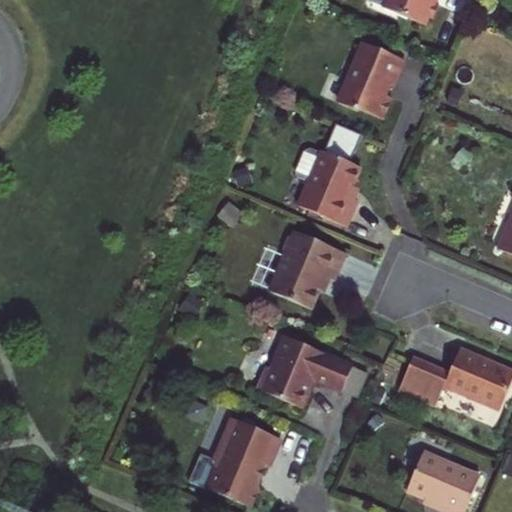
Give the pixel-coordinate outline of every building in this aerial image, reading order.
[(363,0),(380,7),(379,10),(417,26),(421,17),(427,20),(435,2),(431,0),(363,0)] [(402,60),(360,42),(349,73),(350,74),(338,103),(357,111),(358,109),(382,119),(390,98),(382,95),(385,89),(387,84),(391,85),(402,60)] [(349,198),(353,187),(361,168),(351,164),(362,136),(339,126),(327,154),(323,152),(322,154),(307,148),(301,150),(292,171),(295,177),(310,183),(299,207),(347,227),(358,202),(356,201),(349,198)] [(353,187),(349,198),(356,201),(358,196),(360,190),(353,187)] [(511,217),(499,248),(511,253),(511,217)] [(350,248),(297,225),(270,289),(314,308),(326,278),(329,271),(339,276),(350,248)] [(257,391),(303,410),(311,390),(315,382),(342,394),(343,393),(358,400),(368,376),(284,340),(271,371),(267,369),(257,391)] [(399,391),(436,407),(444,387),(500,411),(511,382),(511,373),(468,354),(460,351),(450,375),(413,359),(399,391)] [(202,456),(190,483),(251,509),(260,490),(258,486),(263,475),(266,466),(269,467),(281,440),(232,419),(214,462),(202,456)] [(465,511),(481,478),(424,453),(407,493),(429,502),(437,505),(435,509),(441,511),(465,511)]
